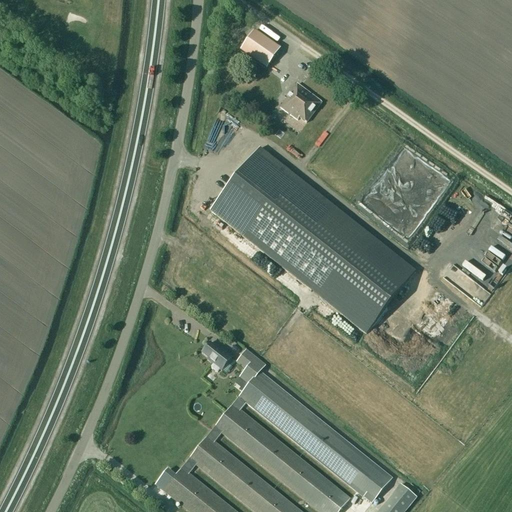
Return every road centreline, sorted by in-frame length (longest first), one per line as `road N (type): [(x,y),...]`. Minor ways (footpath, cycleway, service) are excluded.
road 1 (trunk): [(5,511),(59,393),(113,236),(155,0)]
road 2 (unclassified): [(54,511),(144,292),(195,61),(200,0)]
road 3 (track): [(234,0),(511,193)]
